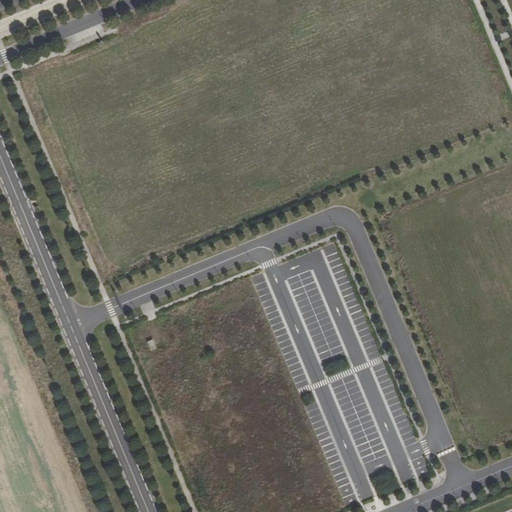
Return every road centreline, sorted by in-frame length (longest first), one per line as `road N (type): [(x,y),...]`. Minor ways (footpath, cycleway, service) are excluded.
road 1 (unclassified): [(0,158),(148,511)]
road 2 (unclassified): [(0,59),(142,0)]
